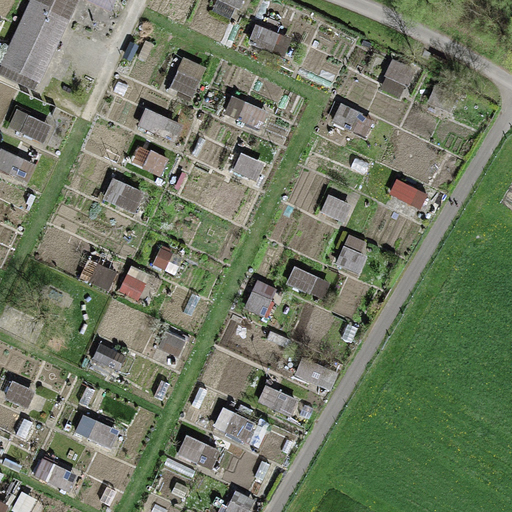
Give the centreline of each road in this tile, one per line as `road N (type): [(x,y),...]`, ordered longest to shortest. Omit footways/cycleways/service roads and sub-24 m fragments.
road 1 (track): [(132,11),(321,95),(129,511)]
road 2 (residential): [(511,120),(270,511)]
road 3 (track): [(0,296),(90,102)]
road 4 (unclassified): [(340,0),(511,87)]
